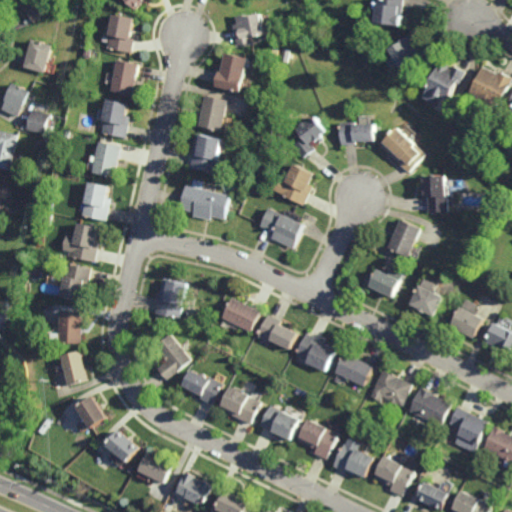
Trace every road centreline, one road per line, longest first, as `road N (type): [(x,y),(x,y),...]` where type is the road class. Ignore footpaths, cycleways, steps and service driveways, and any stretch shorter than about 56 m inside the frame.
road 1 (residential): [(353,511),(167,418),(126,370),(123,318),(183,38)]
road 2 (residential): [(511,392),(248,264),(142,238)]
